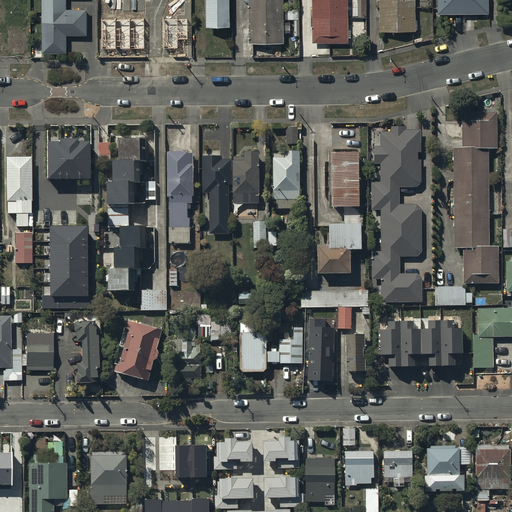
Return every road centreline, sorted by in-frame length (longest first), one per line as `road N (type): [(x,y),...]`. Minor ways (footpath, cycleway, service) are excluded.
road 1 (residential): [(511,54),(339,90),(0,93)]
road 2 (residential): [(0,415),(511,407)]
